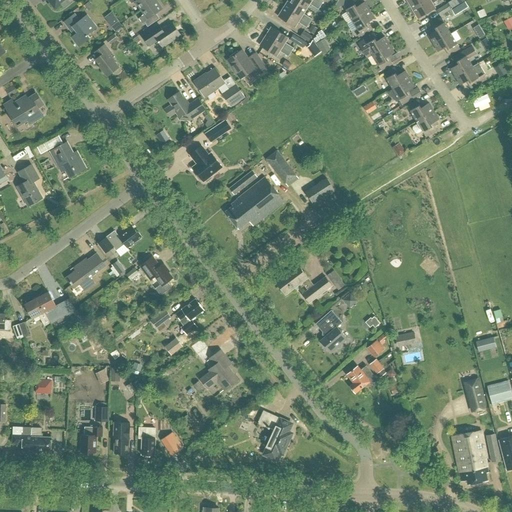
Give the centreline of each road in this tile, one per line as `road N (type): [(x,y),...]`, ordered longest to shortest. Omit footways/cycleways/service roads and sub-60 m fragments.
road 1 (tertiary): [(364,494),(0,478)]
road 2 (unclassified): [(364,494),(358,443),(317,409),(223,287)]
road 3 (residential): [(511,101),(471,125),(385,0)]
road 4 (residential): [(145,183),(0,283)]
road 5 (residential): [(97,118),(211,43)]
road 6 (unclassified): [(223,287),(145,183)]
road 7 (residential): [(223,287),(323,219)]
